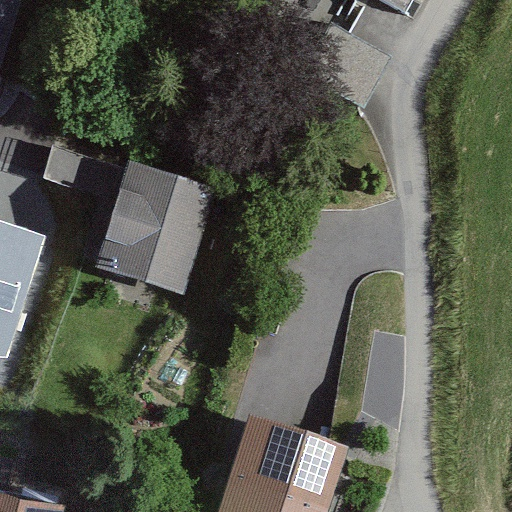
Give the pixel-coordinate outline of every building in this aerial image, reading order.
[(0,0),(0,71),(23,0),(0,0)] [(372,0),(400,15),(408,0),(372,0)] [(178,299),(205,190),(48,151),(40,183),(122,203),(103,280),(178,299)] [(45,236),(0,221),(0,356),(5,357),(45,236)] [(330,511),(348,455),(251,424),(223,511),(330,511)] [(0,511),(53,511),(57,496),(0,483),(0,511)]
